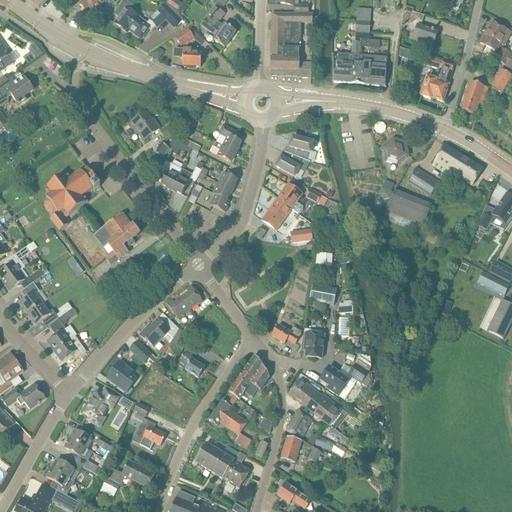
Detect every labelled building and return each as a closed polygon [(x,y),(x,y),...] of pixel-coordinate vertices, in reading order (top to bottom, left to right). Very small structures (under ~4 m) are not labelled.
[(76,0),(75,2),(77,0),(79,0),(82,3),(80,6),(86,11),(88,9),(94,14),(96,12),(98,12),(101,9),(101,7),(107,0),(76,0)] [(181,10),(185,4),(179,0),(171,0),(170,3),(181,10)] [(462,5),(464,0),(438,0),(444,3),(444,2),(458,9),(458,10),(461,4),(462,5)] [(216,36),(213,40),(224,48),(236,32),(225,25),(221,30),(215,27),(225,14),(215,7),(201,26),(210,32),(216,36)] [(119,8),(114,15),(119,18),(115,24),(120,28),(121,29),(124,32),(126,32),(127,32),(129,29),(131,31),(134,33),(141,38),(148,29),(151,32),(156,27),(157,28),(166,19),(158,10),(148,20),(149,21),(147,24),(139,18),(127,9),(124,12),(119,8)] [(424,16),(415,13),(412,12),(406,30),(415,34),(413,40),(423,44),(424,40),(433,43),(432,46),(433,47),(437,32),(434,31),(432,30),(432,31),(420,27),(424,16)] [(271,70),(271,76),(278,77),(278,76),(278,70),(298,71),(298,77),(298,78),(311,79),(311,78),(311,68),(311,64),(299,64),(299,38),(300,25),(301,25),(312,25),(313,16),(300,16),(286,15),(282,15),(272,15),(272,30),(271,70)] [(356,35),(369,36),(369,34),(370,34),(371,23),(356,22),(356,35)] [(511,33),(501,28),(492,23),(486,35),(485,34),(480,43),(496,52),(499,44),(505,47),(511,33)] [(188,30),(194,39),(202,46),(206,42),(191,28),(188,30)] [(182,47),(194,39),(188,30),(176,38),(182,47)] [(334,73),(334,83),(351,84),(351,85),(352,74),(354,75),(355,64),(358,64),(358,57),(359,57),(359,56),(360,48),(360,43),(360,40),(369,41),(369,40),(369,36),(356,35),(355,43),(353,42),(352,56),(349,55),(349,56),(338,55),(338,54),(336,73),(334,73)] [(360,40),(360,43),(360,48),(380,49),(380,41),(369,40),(369,41),(360,40)] [(7,56),(0,45),(0,73),(13,64),(7,56)] [(158,49),(149,55),(159,61),(164,52),(158,49)] [(201,68),(202,54),(191,53),(191,50),(175,49),(174,58),(183,58),(182,66),(201,68)] [(511,55),(502,50),(496,60),(511,68),(511,55)] [(387,59),(359,56),(359,57),(358,57),(358,64),(355,64),(354,75),(352,74),(351,85),(385,87),(387,66),(386,66),(387,59)] [(424,87),(421,96),(430,99),(431,98),(443,102),(448,85),(452,73),(454,66),(455,65),(445,62),(427,56),(424,65),(439,70),(436,81),(427,78),(424,87)] [(501,70),(491,88),(501,94),(511,76),(501,70)] [(7,80),(0,85),(0,106),(1,107),(8,102),(8,98),(12,96),(19,105),(26,100),(24,97),(33,90),(24,77),(11,86),(7,80)] [(471,82),(461,111),(474,115),(478,104),(482,105),(488,88),(471,82)] [(0,128),(8,123),(0,111),(0,128)] [(152,122),(146,113),(131,124),(144,141),(160,129),(154,120),(152,122)] [(187,120),(184,126),(191,130),(194,124),(187,120)] [(376,132),(386,133),(387,124),(378,122),(376,132)] [(170,124),(160,131),(165,138),(175,131),(170,124)] [(184,126),(176,142),(181,145),(187,148),(190,142),(186,140),(191,130),(184,126)] [(216,143),(237,153),(240,148),(239,148),(241,142),(239,141),(242,136),(223,126),(218,135),(220,135),(216,143)] [(285,152),(285,153),(304,160),(308,162),(313,141),(302,138),(302,140),(292,138),(290,147),(289,147),(287,153),(285,152)] [(408,156),(409,157),(409,156),(408,156),(405,144),(406,143),(405,144),(393,140),(393,139),(393,140),(384,148),(383,148),(384,148),(386,160),(385,161),(385,162),(386,161),(398,164),(398,166),(399,166),(398,164),(408,156)] [(176,142),(171,153),(176,155),(181,145),(176,142)] [(234,158),(237,153),(216,143),(214,148),(219,151),(217,156),(231,163),(233,158),(234,158)] [(472,186),(477,178),(483,169),(445,146),(440,155),(433,166),(456,181),(459,177),(472,186)] [(157,155),(155,153),(150,160),(159,167),(164,159),(157,155)] [(304,160),(285,153),(282,159),(281,158),(276,167),(295,177),(304,160)] [(199,173),(202,169),(203,165),(199,163),(196,169),(195,168),(192,175),(183,170),(179,176),(178,176),(171,191),(176,194),(176,193),(182,195),(190,179),(195,182),(199,173)] [(171,191),(178,176),(182,169),(177,167),(174,173),(168,170),(161,185),(167,187),(166,189),(171,191)] [(95,191),(99,188),(100,187),(97,183),(98,182),(87,169),(82,173),(81,171),(71,179),(66,173),(45,189),(49,195),(46,198),(47,200),(45,203),(45,208),(49,213),(55,214),(57,213),(58,214),(51,219),(60,231),(68,225),(63,218),(65,216),(66,218),(87,202),(83,196),(93,188),(95,191)] [(417,169),(408,183),(430,197),(438,183),(417,169)] [(199,173),(195,182),(194,185),(198,187),(204,176),(199,173)] [(218,183),(233,191),(236,186),(235,186),(237,180),(224,173),(218,183)] [(394,185),(385,181),(383,188),(382,188),(379,194),(384,200),(390,198),(393,192),(392,191),(394,185)] [(314,182),(310,190),(334,202),(335,199),(333,194),(314,182)] [(209,191),(213,194),(227,201),(229,196),(230,196),(233,191),(218,183),(217,186),(213,184),(209,191)] [(288,185),(277,200),(291,210),(298,215),(298,214),(300,213),(302,211),(303,207),(297,203),(302,195),(288,185)] [(321,196),(310,190),(306,197),(317,203),(321,196)] [(386,211),(420,225),(424,226),(432,205),(395,190),(386,211)] [(229,202),(227,201),(213,194),(215,196),(210,205),(225,213),(228,208),(226,207),(229,202)] [(486,207),(477,227),(480,228),(487,231),(491,225),(496,218),(497,218),(501,221),(503,223),(503,222),(508,214),(509,215),(510,216),(511,216),(511,214),(511,197),(507,194),(500,204),(500,203),(499,204),(500,204),(499,205),(498,207),(497,206),(497,207),(498,207),(495,211),(494,212),(492,211),(493,210),(486,207)] [(277,200),(262,221),(276,231),(284,221),(291,210),(277,200)] [(7,212),(2,215),(7,221),(11,218),(7,212)] [(113,253),(105,259),(111,266),(128,253),(126,250),(135,244),(132,239),(139,234),(133,225),(131,227),(122,215),(104,229),(95,236),(103,248),(107,245),(113,253)] [(255,236),(260,240),(265,233),(260,229),(255,236)] [(310,230),(290,233),(292,243),(312,241),(310,230)] [(488,239),(478,259),(485,263),(495,242),(488,239)] [(0,279),(3,283),(20,271),(25,268),(20,260),(34,251),(30,245),(15,256),(18,260),(5,269),(0,272),(0,279)] [(493,262),(501,250),(496,247),(489,259),(493,262)] [(317,254),(316,265),(326,266),(332,267),(333,255),(317,254)] [(72,257),(67,261),(71,266),(76,262),(72,257)] [(505,280),(510,270),(496,263),(490,273),(505,280)] [(29,278),(33,283),(48,273),(46,269),(42,272),(41,270),(29,278)] [(26,280),(20,271),(3,283),(9,292),(17,286),(26,280)] [(478,283),(477,284),(504,297),(505,296),(504,296),(509,287),(510,286),(483,273),(482,273),(484,274),(480,284),(478,283)] [(28,314),(42,304),(35,295),(39,292),(33,283),(23,291),(26,295),(24,297),(26,299),(20,303),(28,314)] [(181,298),(190,310),(197,305),(197,306),(203,302),(191,286),(186,290),(188,293),(181,298)] [(330,310),(332,294),(311,292),(309,308),(330,310)] [(183,315),(190,310),(181,298),(174,303),(172,301),(167,305),(179,320),(184,316),(183,315)] [(511,306),(502,302),(503,301),(502,301),(487,331),(488,332),(490,327),(505,335),(504,337),(503,339),(504,340),(511,322),(511,306)] [(340,302),(339,336),(344,336),(344,329),(343,329),(343,318),(353,318),(354,302),(340,302)] [(48,326),(49,326),(59,319),(52,310),(48,313),(42,304),(28,314),(36,326),(42,321),(43,323),(45,322),(48,326)] [(439,313),(446,316),(450,308),(443,304),(439,313)] [(56,336),(47,342),(54,352),(71,340),(70,340),(64,331),(66,329),(64,327),(64,326),(69,317),(67,313),(59,319),(49,326),(53,332),(56,330),(58,334),(56,336)] [(147,328),(140,336),(146,342),(147,341),(154,348),(164,337),(167,334),(173,339),(179,330),(169,320),(168,321),(164,326),(157,320),(151,326),(148,329),(147,328)] [(295,345),(299,339),(302,335),(301,334),(302,333),(293,327),(290,333),(278,326),(271,336),(285,345),(287,340),(295,345)] [(191,337),(179,330),(170,343),(169,345),(182,352),(191,337)] [(323,349),(324,338),(323,337),(323,332),(307,330),(306,336),(305,336),(305,338),(304,348),(306,348),(305,357),(321,359),(323,349)] [(71,340),(54,352),(62,362),(70,356),(73,354),(76,359),(86,352),(80,344),(75,337),(70,340),(71,340)] [(152,355),(144,348),(137,342),(129,350),(144,364),(152,355)] [(0,374),(17,363),(10,353),(0,360),(0,374)] [(180,359),(176,365),(185,371),(186,370),(190,373),(198,379),(205,368),(192,360),(193,359),(184,353),(180,359)] [(348,376),(363,386),(367,388),(371,383),(368,374),(371,367),(370,358),(360,355),(353,370),(348,376)] [(255,356),(242,373),(252,380),(244,392),(252,398),(258,389),(260,391),(270,378),(263,366),(255,356)] [(134,372),(128,368),(120,362),(107,379),(126,393),(136,379),(131,376),(134,372)] [(17,363),(0,374),(0,384),(1,386),(0,386),(0,394),(1,396),(5,393),(13,387),(14,386),(11,382),(18,376),(24,372),(17,363)] [(153,365),(151,369),(158,373),(160,369),(153,365)] [(349,380),(329,367),(320,381),(322,382),(321,383),(326,387),(327,385),(329,387),(327,389),(339,397),(349,380)] [(243,391),(244,392),(252,380),(242,373),(229,392),(232,395),(226,404),(231,408),(243,391)] [(320,396),(308,387),(300,380),(289,395),(330,427),(343,411),(322,395),(320,396)] [(21,396),(20,394),(17,390),(3,400),(8,407),(17,400),(21,406),(25,403),(30,410),(38,404),(38,405),(40,404),(39,403),(45,399),(35,386),(21,396)] [(100,416),(108,403),(113,407),(118,398),(105,391),(102,397),(96,394),(84,414),(89,417),(87,421),(99,428),(105,419),(100,416)] [(231,408),(226,404),(222,401),(209,420),(217,427),(220,423),(238,436),(248,423),(229,410),(231,408)] [(134,412),(146,417),(149,410),(138,404),(134,412)] [(0,437),(13,425),(0,411),(0,437)] [(312,421),(306,417),(298,411),(286,431),(301,440),(312,421)] [(377,417),(373,424),(379,428),(383,421),(377,417)] [(132,441),(138,445),(147,449),(151,442),(161,446),(166,436),(150,428),(152,424),(143,419),(132,441)] [(271,428),(272,424),(270,423),(267,421),(265,419),(262,422),(271,428)] [(330,435),(343,445),(347,439),(334,429),(330,435)] [(75,430),(69,439),(88,451),(93,441),(75,430)] [(311,433),(306,441),(314,446),(319,437),(314,435),(311,433)] [(246,449),(251,442),(240,435),(235,442),(246,449)] [(296,464),(302,441),(287,437),(280,460),(296,464)] [(327,450),(331,443),(320,437),(316,445),(327,450)] [(114,446),(101,438),(97,445),(110,453),(114,446)] [(75,463),(83,467),(99,477),(103,471),(82,459),(88,451),(69,439),(64,448),(79,457),(75,463)] [(268,445),(262,442),(256,455),(262,458),(268,445)] [(206,443),(195,462),(223,480),(239,490),(251,472),(241,466),(246,457),(240,453),(239,454),(227,447),(223,454),(206,443)] [(314,449),(309,459),(316,463),(322,453),(314,449)] [(57,460),(52,469),(70,480),(74,482),(83,467),(75,463),(71,460),(67,466),(57,460)] [(154,475),(146,470),(129,462),(122,474),(109,467),(98,489),(100,490),(101,492),(103,491),(109,494),(110,497),(112,496),(114,497),(125,476),(148,488),(154,475)] [(65,488),(70,480),(52,469),(46,478),(59,485),(56,491),(68,498),(71,492),(65,488)] [(309,500),(293,489),(285,484),(277,495),(290,504),(292,501),(303,509),(309,500)] [(20,502),(14,511),(44,511),(51,500),(72,511),(75,511),(80,504),(68,498),(65,496),(56,491),(55,492),(51,490),(42,486),(33,504),(32,507),(20,502)] [(191,497),(179,492),(170,511),(222,511),(200,503),(198,508),(192,505),(195,499),(191,497)]
